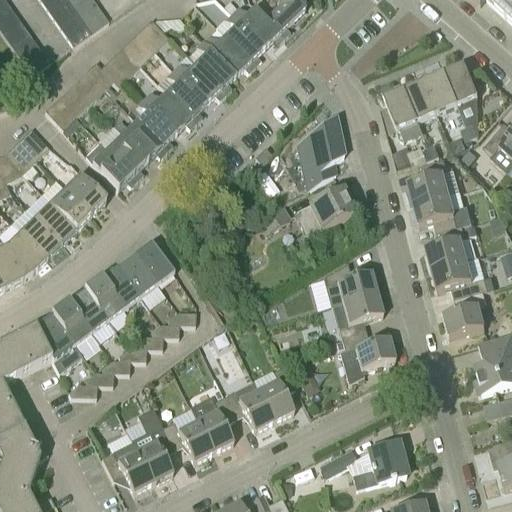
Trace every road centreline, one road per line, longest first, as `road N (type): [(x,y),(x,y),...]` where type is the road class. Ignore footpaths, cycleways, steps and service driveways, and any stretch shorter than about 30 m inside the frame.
road 1 (residential): [(0,324),(92,261),(310,52)]
road 2 (residential): [(431,379),(355,109),(310,52)]
road 3 (residential): [(170,511),(431,379)]
road 4 (residential): [(468,511),(431,379)]
